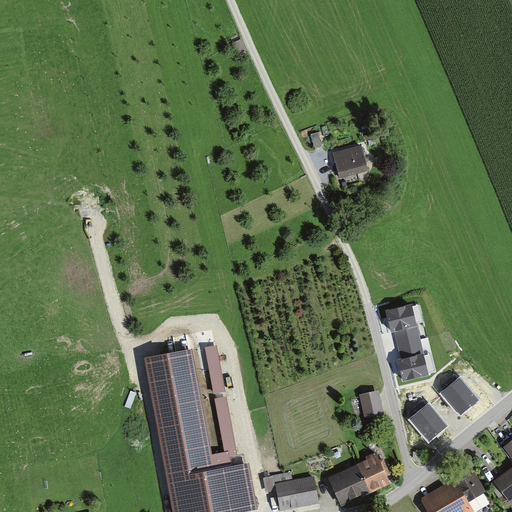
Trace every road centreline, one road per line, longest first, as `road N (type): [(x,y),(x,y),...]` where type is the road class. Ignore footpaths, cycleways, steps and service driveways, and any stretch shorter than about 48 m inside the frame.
road 1 (track): [(369,307),(233,0)]
road 2 (residential): [(361,511),(405,490),(511,399)]
